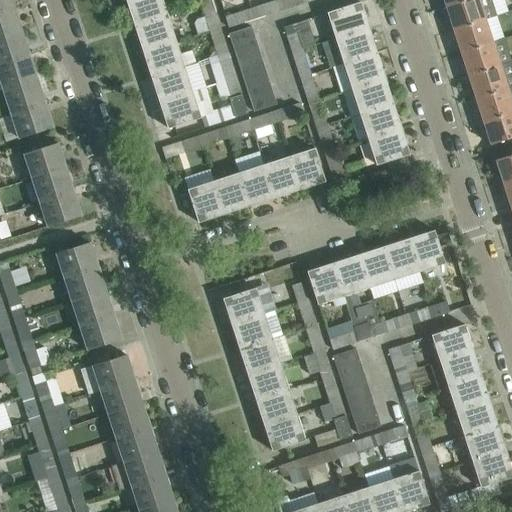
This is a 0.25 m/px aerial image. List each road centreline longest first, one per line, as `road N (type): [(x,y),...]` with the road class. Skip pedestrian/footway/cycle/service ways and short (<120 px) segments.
road 1 (unclassified): [(141,271),(289,222),(359,228),(460,195)]
road 2 (residential): [(141,271),(57,0)]
road 3 (unclassified): [(219,511),(141,271)]
road 4 (unclassified): [(460,195),(398,0)]
road 5 (unclassified): [(511,351),(460,195)]
